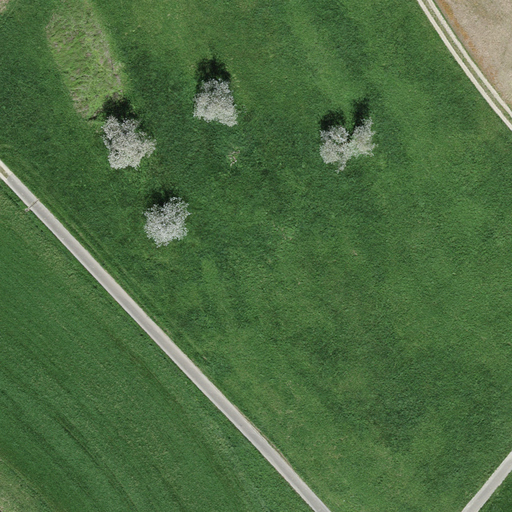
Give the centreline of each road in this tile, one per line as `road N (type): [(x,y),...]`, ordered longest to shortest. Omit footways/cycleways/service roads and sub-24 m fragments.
road 1 (track): [(316,511),(0,179)]
road 2 (track): [(421,0),(447,48),(511,118)]
